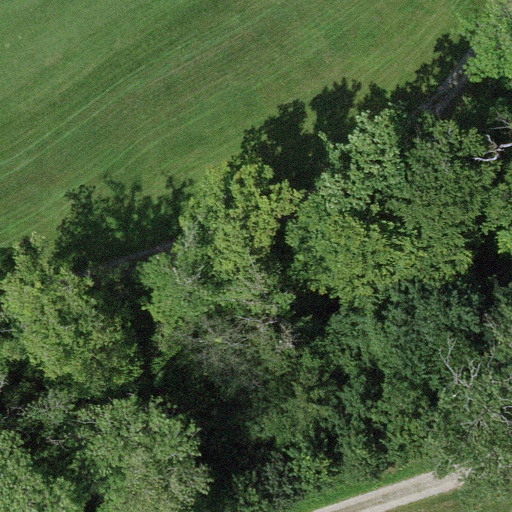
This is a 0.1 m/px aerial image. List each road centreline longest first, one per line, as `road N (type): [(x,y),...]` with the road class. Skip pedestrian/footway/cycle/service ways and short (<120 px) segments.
road 1 (track): [(0,301),(299,197),(402,134),(511,9)]
road 2 (track): [(511,466),(366,511)]
